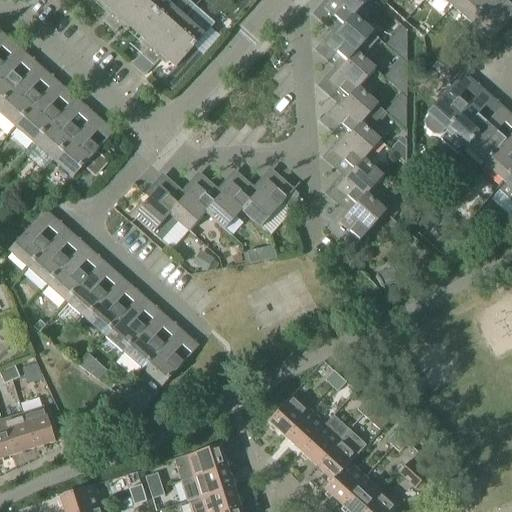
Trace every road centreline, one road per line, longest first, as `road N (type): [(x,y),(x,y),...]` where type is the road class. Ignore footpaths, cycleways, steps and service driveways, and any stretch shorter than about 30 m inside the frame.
road 1 (residential): [(0,5),(157,135)]
road 2 (residential): [(157,135),(278,0)]
road 3 (residential): [(207,332),(84,223)]
road 4 (residential): [(305,150),(177,154),(157,135)]
road 5 (residential): [(305,150),(297,13),(289,0)]
